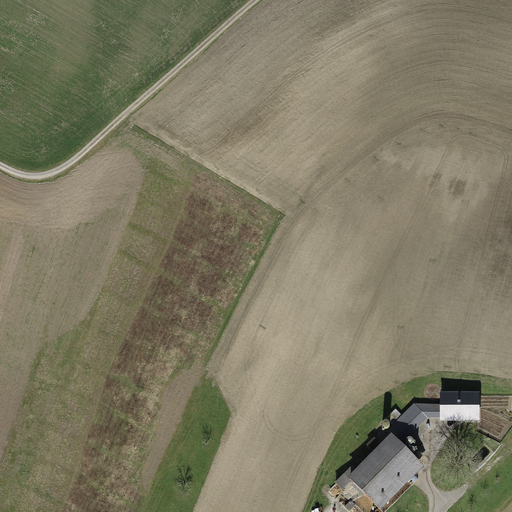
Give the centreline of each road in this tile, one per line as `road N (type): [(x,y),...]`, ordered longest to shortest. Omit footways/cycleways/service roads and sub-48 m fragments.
road 1 (motorway): [(511,161),(232,260),(0,354)]
road 2 (motorway): [(0,432),(346,298),(511,248)]
road 3 (track): [(0,160),(37,174),(55,168),(254,0)]
